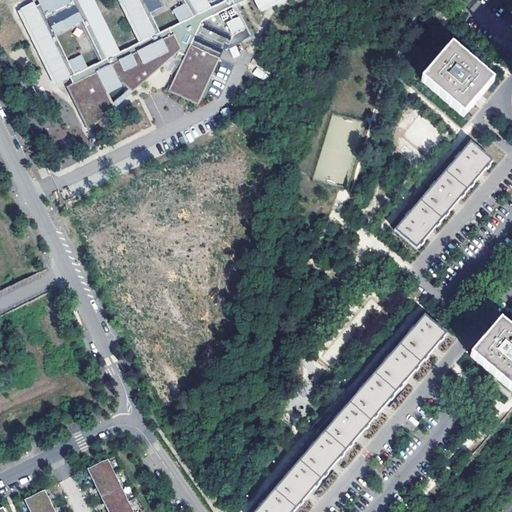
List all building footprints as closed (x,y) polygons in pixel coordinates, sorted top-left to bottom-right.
[(33,0),(21,7),(58,82),(70,74),(64,63),(51,36),(36,5),(33,0)] [(82,20),(87,18),(78,0),(39,0),(41,3),(36,5),(51,36),(56,33),(82,20)] [(124,82),(132,92),(179,50),(186,53),(169,89),(200,103),(223,47),(252,34),(237,3),(242,0),(257,0),(262,10),(280,0),(222,0),(214,4),(198,12),(180,21),(160,30),(143,39),(139,41),(121,50),(106,57),(102,59),(88,66),(70,74),(74,82),(68,85),(90,130),(116,106),(109,90),(124,82)] [(78,0),(87,18),(106,57),(121,50),(96,0),(78,0)] [(118,0),(139,41),(143,39),(123,0),(118,0)] [(123,0),(143,39),(160,30),(150,11),(162,3),(160,0),(123,0)] [(180,21),(198,12),(190,0),(189,0),(186,2),(173,10),(180,21)] [(190,0),(198,12),(214,4),(211,0),(190,0)] [(18,9),(55,84),(58,82),(21,7),(18,9)] [(82,20),(102,59),(106,57),(87,18),(82,20)] [(64,63),(70,60),(56,33),(51,36),(64,63)] [(236,45),(229,48),(233,58),(240,55),(236,45)] [(451,47),(422,81),(462,116),(472,105),(492,82),(451,47)] [(70,74),(88,66),(82,54),(70,60),(64,63),(70,74)] [(257,67),(253,73),(263,80),(267,74),(257,67)] [(470,143),(395,230),(417,249),(430,234),(454,204),(479,175),(491,161),(470,143)] [(255,511),(293,511),(309,494),(334,465),(358,436),(383,407),(408,378),(434,348),(445,335),(423,317),(255,511)] [(485,339),(470,356),(511,391),(511,332),(499,322),(485,339)] [(87,468),(108,511),(133,511),(107,458),(87,468)] [(55,511),(44,489),(24,499),(30,511),(55,511)]
